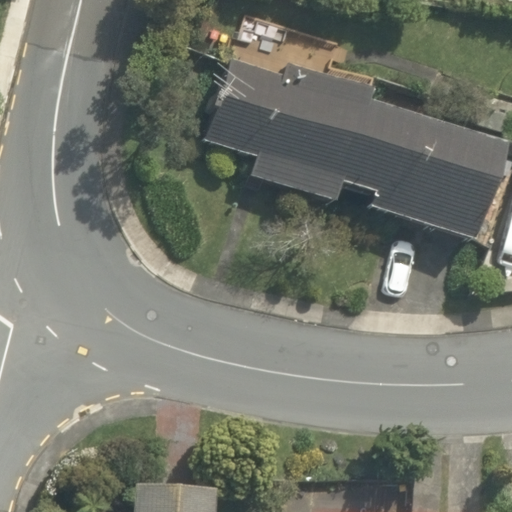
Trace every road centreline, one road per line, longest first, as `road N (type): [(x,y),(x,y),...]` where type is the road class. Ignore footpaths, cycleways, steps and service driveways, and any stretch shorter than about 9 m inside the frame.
road 1 (residential): [(511,378),(374,383),(221,361),(136,332),(76,276)]
road 2 (residential): [(84,0),(51,139),(51,211),(76,276)]
road 3 (residential): [(76,276),(5,353),(0,374)]
